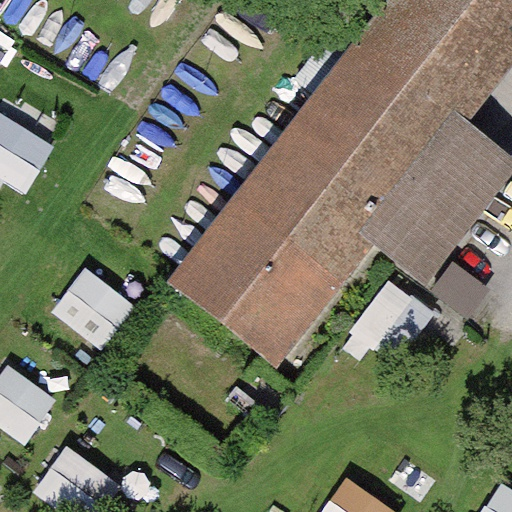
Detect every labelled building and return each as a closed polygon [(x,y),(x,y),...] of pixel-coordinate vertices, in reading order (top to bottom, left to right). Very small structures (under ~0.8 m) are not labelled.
[(511,0),(390,0),(379,14),(167,282),(275,373),(376,254),(427,289),(511,177),(511,158),(472,129),(510,82),(511,79),(511,0)] [(0,110),(0,168),(33,188),(61,139),(3,105),(0,110)] [(474,311),(496,283),(459,255),(438,283),(474,311)] [(93,260),(57,306),(107,345),(143,299),(93,260)] [(397,272),(353,334),(403,369),(447,307),(397,272)] [(0,375),(0,418),(31,440),(64,392),(13,357),(0,375)] [(73,439),(42,481),(84,511),(101,511),(127,479),(73,439)] [(511,511),(511,475),(509,474),(483,511),(511,511)] [(403,511),(408,497),(341,476),(329,511),(403,511)]
